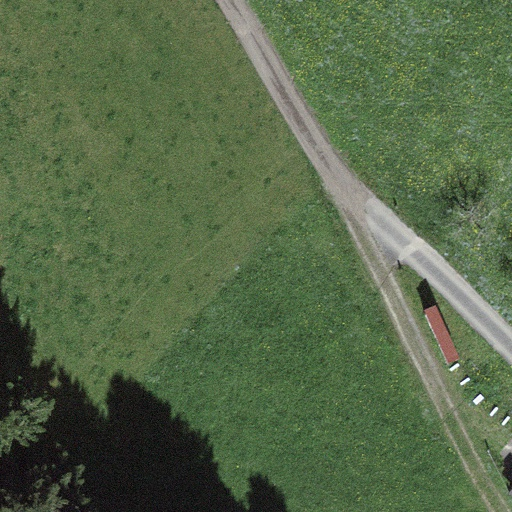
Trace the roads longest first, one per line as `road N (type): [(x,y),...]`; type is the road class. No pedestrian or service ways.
road 1 (track): [(229,0),(332,174),(500,511)]
road 2 (track): [(332,174),(511,350)]
